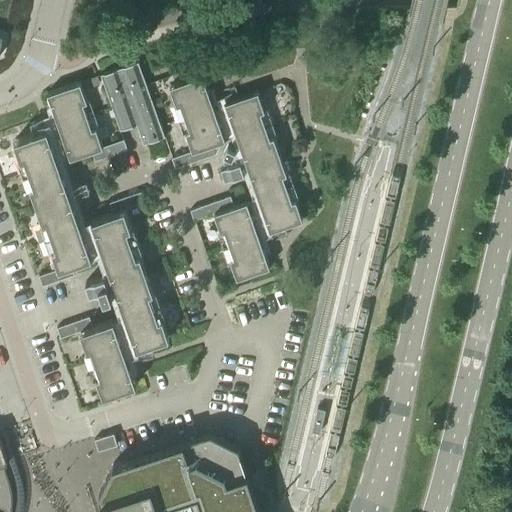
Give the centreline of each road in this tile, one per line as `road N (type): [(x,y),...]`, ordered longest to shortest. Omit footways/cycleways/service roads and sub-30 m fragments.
road 1 (secondary): [(490,0),(365,511)]
road 2 (secondary): [(431,511),(511,185)]
